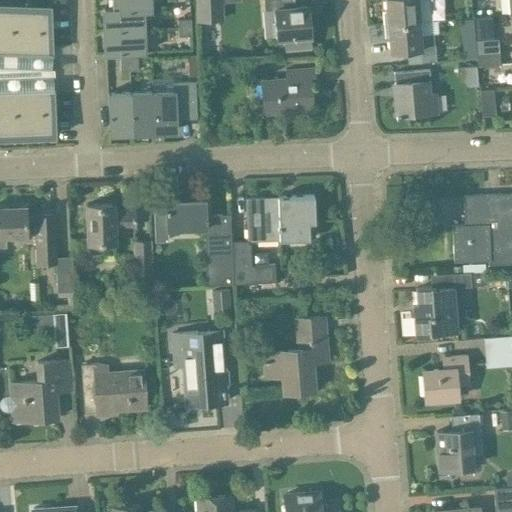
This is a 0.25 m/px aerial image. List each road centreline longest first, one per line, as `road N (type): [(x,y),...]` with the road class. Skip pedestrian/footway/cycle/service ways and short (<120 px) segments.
road 1 (residential): [(0,467),(379,447)]
road 2 (residential): [(379,447),(360,156)]
road 3 (residential): [(360,156),(88,165)]
road 4 (residential): [(88,165),(83,0)]
road 5 (residential): [(360,156),(349,0)]
road 6 (residential): [(511,148),(360,156)]
